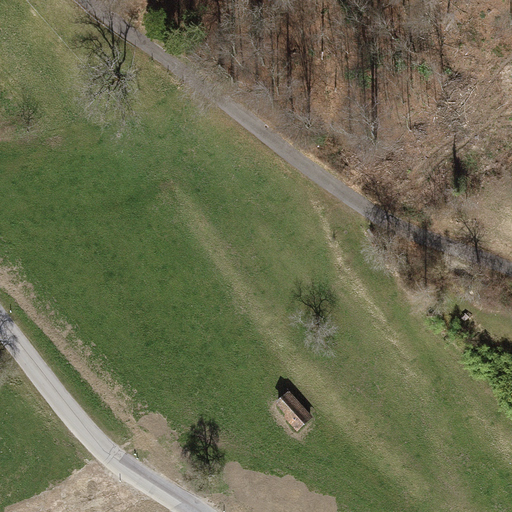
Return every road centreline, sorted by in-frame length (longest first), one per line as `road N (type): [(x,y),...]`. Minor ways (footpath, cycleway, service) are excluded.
road 1 (unclassified): [(87,0),(352,204),(511,275)]
road 2 (unclassified): [(196,511),(131,471),(79,423),(0,320)]
